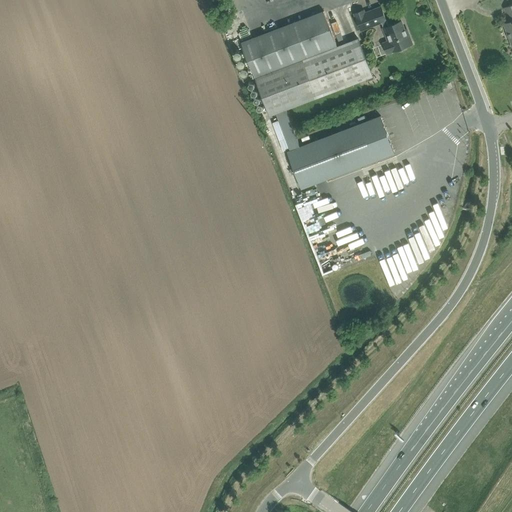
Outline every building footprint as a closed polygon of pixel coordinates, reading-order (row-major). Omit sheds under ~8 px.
[(364,10),(355,13),(356,16),(361,29),(381,22),(388,40),(382,42),(383,44),(385,49),(386,53),(387,55),(393,52),(393,51),(399,49),(401,50),(405,48),(406,46),(412,44),(408,34),(407,34),(404,29),(401,20),(389,25),(381,7),(365,13),(364,10)] [(323,10),(242,41),(256,77),(270,115),(277,112),(283,129),(286,138),(291,150),(288,151),(302,188),(395,153),(381,115),(300,146),(297,136),(286,109),(315,98),(300,60),(303,59),(337,46),(336,44),(323,10)] [(303,59),(300,60),(315,98),(317,97),(363,79),(373,76),(359,38),(349,42),(337,46),(303,59)] [(445,168),(443,198),(459,198),(461,160),(446,159),(446,168),(445,168)] [(412,163),(354,180),(360,202),(419,185),(412,163)] [(381,258),(390,285),(410,279),(408,275),(416,272),(414,267),(426,264),(417,240),(411,242),(405,244),(407,249),(381,258)]
